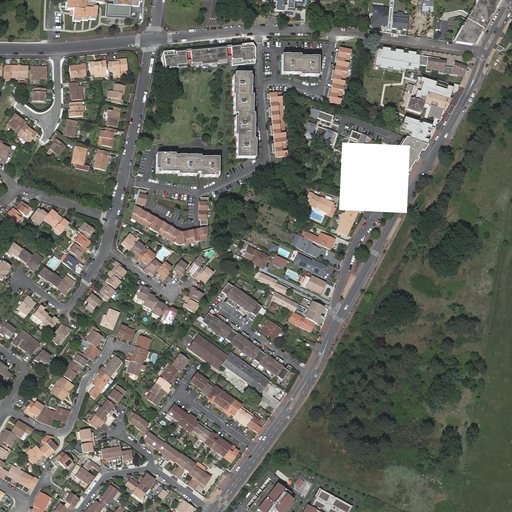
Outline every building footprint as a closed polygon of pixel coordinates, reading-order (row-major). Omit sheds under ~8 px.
[(82,0),(82,2),(80,1),(69,1),(69,6),(68,9),(71,9),(75,9),(76,9),(75,15),(75,20),(76,20),(78,20),(79,20),(83,21),(83,19),(84,19),(90,20),(91,20),(91,18),(94,18),(98,18),(99,9),(97,7),(97,5),(97,3),(100,3),(106,3),(106,0),(108,0),(109,0),(108,16),(129,16),(130,12),(130,9),(130,6),(139,7),(140,2),(142,3),(142,0),(82,0)] [(303,4),(302,0),(288,0),(288,5),(285,5),(285,0),(272,0),(272,4),(273,4),(273,11),(276,11),(276,13),(283,14),(284,12),(290,12),(295,14),(296,3),(303,4)] [(452,42),(452,43),(475,46),(500,0),(476,0),(474,4),(475,5),(473,9),(472,8),(470,12),(471,12),(469,16),(468,16),(467,17),(463,24),(464,24),(462,28),(461,27),(455,37),(457,38),(454,43),(452,42)] [(370,25),(386,27),(388,9),(372,7),(371,14),(373,14),(372,19),(371,19),(370,25)] [(406,31),(407,21),(402,21),(402,16),(401,14),(398,14),(396,15),(396,16),(393,15),(391,29),(406,31)] [(252,45),(163,53),(161,57),(163,70),(177,68),(177,66),(231,61),(232,66),(255,64),(255,49),(252,45)] [(419,54),(377,47),(375,67),(404,70),(418,72),(419,65),(419,56),(419,54)] [(351,51),(341,49),(340,54),(337,53),(335,62),(337,63),(335,71),(333,71),(331,80),(333,81),(331,89),(329,89),(327,98),(329,98),(328,103),(340,105),(351,51)] [(311,63),(311,59),(300,58),(300,56),(288,56),(288,61),(286,61),(286,58),(281,58),(280,75),(288,75),(288,74),(291,74),(292,75),(299,75),(299,77),(306,77),(306,76),(310,76),(310,77),(318,77),(318,60),(314,60),(313,64),(311,63)] [(445,67),(445,61),(430,59),(431,58),(419,56),(419,65),(426,66),(426,69),(431,69),(444,71),(445,67)] [(107,64),(108,73),(112,73),(113,78),(119,77),(119,72),(127,72),(126,61),(119,61),(119,64),(116,64),(107,64)] [(94,65),(94,63),(88,64),(89,76),(93,76),(93,77),(104,76),(103,71),(105,71),(105,62),(99,63),(100,64),(94,65)] [(464,77),(467,67),(460,65),(454,63),(451,72),(458,75),(464,77)] [(69,78),(85,77),(84,66),(68,68),(69,78)] [(451,72),(452,68),(448,67),(447,74),(457,76),(458,75),(451,72)] [(18,79),(28,79),(28,68),(10,68),(10,80),(18,80),(18,79)] [(47,68),(31,68),(31,81),(40,81),(39,79),(47,79),(47,68)] [(232,115),(236,115),(243,115),(243,118),(236,118),(233,118),(233,126),(234,126),(234,129),(233,129),(233,137),(236,137),(235,148),(236,148),(236,151),(235,151),(236,159),(254,159),(254,147),(249,148),(249,145),(252,145),(253,140),(253,137),(254,130),(253,130),(253,126),(247,127),(247,123),(251,123),(251,119),(249,119),(249,115),(251,115),(251,104),(246,104),(247,101),(250,101),(250,97),(250,86),(245,86),(245,83),(249,83),(249,78),(249,74),(234,74),(234,77),(231,78),(231,85),(232,85),(232,89),(231,89),(231,96),(232,97),(232,103),(233,103),(233,108),(232,107),(232,115)] [(453,85),(418,74),(416,81),(406,111),(421,116),(424,104),(446,111),(459,86),(454,84),(453,85)] [(78,86),(77,83),(69,84),(69,87),(71,87),(71,93),(71,100),(83,100),(81,87),(78,86)] [(118,100),(119,96),(120,93),(122,93),(124,87),(114,84),(112,92),(108,91),(107,98),(111,99),(110,102),(119,104),(120,100),(118,100)] [(43,98),(45,98),(46,89),(35,89),(35,93),(33,93),(33,103),(43,103),(43,98)] [(287,158),(281,94),(267,95),(268,100),(270,100),(270,109),(268,109),(269,118),(271,118),(272,127),(270,127),(271,137),(273,136),(274,145),(272,145),(273,154),(275,154),(275,159),(287,158)] [(81,106),(81,103),(69,104),(70,110),(70,113),(68,113),(69,117),(82,117),(82,113),(83,113),(83,106),(81,106)] [(115,120),(117,120),(119,110),(112,108),(112,112),(107,111),(106,118),(105,125),(115,128),(116,124),(115,124),(115,120)] [(333,117),(311,109),(308,117),(316,120),(316,118),(330,124),(333,117)] [(7,125),(19,134),(26,125),(27,124),(15,115),(7,125)] [(432,126),(404,117),(402,125),(405,125),(403,130),(411,133),(411,134),(423,138),(424,137),(428,138),(432,126)] [(74,138),(77,122),(67,120),(66,128),(67,128),(65,136),(74,138)] [(316,126),(308,123),(302,136),(311,139),(316,126)] [(19,134),(18,136),(27,143),(28,142),(31,144),(38,134),(34,132),(34,133),(31,131),(29,129),(29,128),(26,125),(19,134)] [(337,133),(317,126),(312,139),(332,147),(337,133)] [(114,130),(105,128),(104,131),(100,130),(99,138),(102,138),(101,146),(111,148),(112,141),(110,140),(111,137),(112,133),(114,134),(114,130)] [(366,136),(352,131),(341,162),(358,168),(361,160),(358,160),(361,152),(364,153),(367,145),(364,144),(366,136)] [(427,146),(406,138),(393,159),(390,164),(384,171),(399,186),(408,177),(422,153),(427,146)] [(58,157),(66,147),(56,140),(54,143),(55,144),(48,153),(55,158),(57,156),(58,157)] [(3,162),(6,163),(7,164),(11,155),(9,154),(11,149),(3,145),(0,150),(0,157),(4,160),(3,162)] [(82,166),(86,149),(75,147),(71,163),(82,166)] [(110,153),(98,150),(94,168),(104,171),(106,163),(108,156),(109,157),(110,153)] [(156,156),(156,174),(163,174),(167,174),(167,175),(175,174),(178,174),(178,177),(186,177),(186,176),(189,176),(189,177),(196,177),(196,174),(196,159),(191,159),(191,163),(189,163),(189,158),(186,157),(177,157),(178,158),(174,158),(170,157),(169,160),(167,160),(167,156),(156,156)] [(199,159),(199,174),(199,178),(207,178),(207,177),(211,177),(211,178),(218,178),(218,161),(214,161),(214,164),(211,164),(211,159),(199,159)] [(362,196),(364,190),(357,187),(355,192),(362,196)] [(146,191),(138,190),(130,219),(178,246),(207,240),(208,198),(201,198),(200,229),(180,232),(141,209),(146,191)] [(336,209),(331,207),(333,204),(323,199),(322,201),(320,201),(320,199),(313,196),(313,195),(310,193),(307,200),(310,202),(309,205),(315,208),(316,206),(321,209),(320,210),(328,214),(327,216),(332,218),(333,215),(336,209)] [(377,204),(365,199),(362,205),(374,210),(377,204)] [(21,215),(22,213),(27,217),(32,209),(23,202),(18,207),(16,205),(13,209),(21,215)] [(346,236),(349,229),(348,229),(349,226),(350,227),(353,220),(352,220),(353,217),(354,218),(357,211),(347,207),(344,213),(342,213),(338,223),(339,224),(336,231),(346,236)] [(44,221),(48,215),(42,211),(39,208),(34,216),(36,218),(34,220),(41,226),(44,221)] [(19,217),(21,215),(13,209),(6,218),(16,226),(21,219),(19,217)] [(55,225),(61,217),(58,215),(52,210),(48,215),(44,221),(51,226),(53,223),(55,225)] [(55,229),(62,235),(63,234),(70,225),(64,220),(61,217),(55,225),(58,226),(55,229)] [(82,234),(88,239),(95,230),(85,223),(80,229),(82,231),(81,234),(82,234)] [(309,241),(330,250),(334,240),(321,234),(318,239),(305,233),(303,238),(309,241)] [(85,251),(87,252),(89,249),(87,248),(91,242),(88,239),(82,234),(76,241),(80,245),(79,246),(85,251)] [(130,251),(136,244),(134,242),(136,239),(130,234),(121,244),(125,247),(126,246),(128,248),(127,249),(130,251)] [(309,241),(296,234),(290,246),(304,252),(308,243),(309,241)] [(14,255),(17,257),(17,256),(23,249),(14,242),(6,253),(10,256),(12,254),(12,253),(14,255)] [(138,242),(136,244),(130,251),(136,256),(134,258),(137,261),(143,253),(142,252),(145,248),(138,242)] [(275,254),(278,246),(271,243),(267,250),(275,254)] [(315,259),(320,249),(308,243),(304,252),(315,259)] [(74,257),(80,262),(83,259),(81,257),(85,251),(79,246),(76,244),(70,251),(74,255),(73,256),(74,257)] [(33,254),(24,248),(23,249),(17,256),(21,259),(27,263),(33,254)] [(210,259),(215,252),(210,249),(205,255),(210,259)] [(145,255),(143,253),(137,261),(140,264),(143,261),(148,266),(150,263),(156,256),(149,250),(145,255)] [(264,263),(266,257),(255,251),(250,262),(263,268),(265,263),(264,263)] [(26,264),(25,265),(29,269),(31,270),(30,271),(33,273),(44,259),(35,252),(33,254),(27,263),(26,264)] [(308,270),(312,261),(298,254),(293,263),(308,270)] [(78,266),(81,262),(80,262),(74,257),(73,259),(68,255),(63,263),(71,269),(72,270),(77,265),(78,266)] [(235,260),(246,265),(248,261),(237,256),(235,260)] [(281,269),(285,261),(274,256),(273,260),(279,263),(277,267),(281,269)] [(205,261),(200,257),(187,271),(190,274),(190,273),(191,273),(192,274),(193,273),(194,274),(193,275),(192,276),(196,279),(202,271),(203,270),(200,267),(203,264),(205,261)] [(150,263),(148,266),(144,271),(147,273),(149,271),(154,275),(157,272),(162,266),(155,260),(152,264),(150,263)] [(181,260),(174,270),(179,274),(177,276),(181,279),(186,272),(185,271),(189,266),(181,260)] [(327,267),(313,260),(312,261),(308,270),(323,277),(327,267)] [(11,266),(3,261),(0,264),(0,272),(4,275),(9,270),(11,266)] [(116,267),(112,272),(118,277),(121,280),(127,272),(128,270),(117,262),(114,265),(116,267)] [(162,266),(157,272),(162,276),(160,278),(164,281),(167,277),(170,274),(169,272),(172,268),(165,262),(162,266)] [(41,278),(47,282),(47,281),(53,274),(44,268),(38,275),(41,278)] [(204,272),(202,271),(196,279),(199,281),(201,279),(207,284),(213,276),(214,274),(207,268),(204,272)] [(287,270),(285,277),(297,280),(299,274),(287,270)] [(112,272),(111,271),(108,275),(110,276),(106,282),(112,287),(115,289),(121,282),(117,278),(118,277),(112,272)] [(63,280),(54,273),(53,274),(47,281),(53,286),(56,288),(63,280)] [(277,281),(261,273),(257,281),(273,288),(273,289),(285,295),(287,289),(276,283),(277,281)] [(63,280),(56,288),(61,292),(62,293),(62,294),(65,296),(75,282),(66,275),(63,280)] [(308,288),(320,294),(325,284),(313,277),(308,288)] [(100,291),(110,299),(115,292),(111,289),(112,287),(106,282),(105,281),(102,284),(104,286),(100,291)] [(259,312),(262,308),(227,283),(218,297),(221,299),(224,295),(226,294),(226,296),(228,297),(230,296),(229,298),(226,303),(233,307),(236,303),(238,302),(238,304),(239,305),(241,304),(241,306),(238,311),(245,315),(248,311),(250,310),(250,313),(253,312),(252,314),(249,318),(253,321),(259,312)] [(145,302),(148,294),(150,290),(140,286),(136,294),(138,296),(137,299),(145,302)] [(191,291),(188,298),(193,300),(199,302),(203,294),(198,292),(199,291),(191,287),(190,291),(191,291)] [(99,300),(91,294),(85,301),(94,308),(99,300)] [(157,302),(158,298),(155,297),(154,298),(152,297),(153,296),(148,294),(145,302),(143,306),(153,311),(157,302)] [(279,304),(294,312),(298,304),(283,297),(276,294),(273,302),(279,305),(279,304)] [(26,317),(36,304),(32,300),(30,299),(31,298),(28,296),(17,310),(26,317)] [(193,300),(188,298),(187,297),(185,296),(183,300),(185,301),(183,307),(194,312),(197,304),(192,301),(193,300)] [(311,301),(304,319),(314,324),(317,325),(324,308),(311,301)] [(163,315),(167,307),(157,302),(153,311),(152,314),(159,317),(160,314),(163,315)] [(273,313),(276,306),(271,303),(267,309),(273,313)] [(47,316),(48,315),(45,312),(43,311),(44,310),(45,309),(41,306),(33,316),(42,323),(47,316)] [(177,312),(167,307),(163,315),(163,316),(165,317),(164,320),(165,320),(163,322),(164,324),(169,326),(171,326),(172,323),(173,322),(177,312)] [(107,318),(104,317),(101,324),(114,329),(120,313),(110,309),(108,316),(107,318)] [(234,335),(234,333),(237,329),(230,324),(227,329),(225,329),(226,328),(226,327),(225,326),(224,326),(222,327),(222,325),(226,321),(219,316),(216,320),(214,321),(214,319),(213,318),(211,319),(211,317),(214,312),(211,310),(204,320),(201,323),(282,381),(291,368),(288,366),(285,370),(283,371),(283,368),(281,368),(279,368),(279,366),(283,362),(276,357),(273,362),(271,362),(271,360),(270,360),(268,360),(268,358),(271,354),(265,349),(262,354),(260,354),(260,352),(259,351),(257,352),(257,350),(260,345),(254,341),(251,345),(248,346),(249,344),(247,343),(245,344),(246,342),(249,337),(242,333),(239,337),(237,338),(237,335),(236,335),(234,335)] [(296,324),(301,326),(300,327),(310,332),(314,324),(304,319),(292,313),(290,317),(293,318),(291,322),(296,325),(296,324)] [(51,318),(47,316),(42,323),(41,324),(50,331),(58,320),(54,317),(52,320),(51,318)] [(279,332),(281,329),(277,327),(269,321),(261,332),(273,341),(279,332)] [(7,336),(10,339),(16,331),(7,324),(0,332),(0,334),(3,337),(5,335),(7,336)] [(66,327),(61,324),(52,336),(61,343),(71,330),(68,328),(68,329),(66,327)] [(121,326),(117,335),(132,341),(136,331),(121,326)] [(284,332),(281,329),(279,332),(273,341),(276,343),(284,332)] [(28,354),(27,355),(30,358),(40,344),(22,331),(12,344),(15,346),(16,345),(18,347),(26,353),(28,354)] [(103,337),(94,331),(87,341),(88,342),(96,347),(103,337)] [(141,336),(137,347),(148,351),(152,340),(141,336)] [(216,369),(225,356),(198,337),(189,350),(193,353),(195,351),(196,352),(195,354),(213,367),(214,365),(215,366),(214,368),(216,369)] [(97,353),(100,355),(101,353),(102,351),(96,347),(88,342),(85,346),(88,348),(84,354),(89,358),(92,360),(97,353)] [(148,351),(137,347),(132,362),(142,366),(144,360),(146,361),(149,352),(148,351)] [(42,350),(34,360),(38,364),(39,362),(40,361),(41,362),(45,365),(51,357),(42,350)] [(84,354),(80,351),(73,361),(83,367),(89,358),(84,354)] [(184,367),(188,361),(179,354),(175,360),(176,361),(183,366),(184,367)] [(227,357),(225,356),(216,369),(218,370),(221,365),(249,385),(257,373),(231,355),(224,365),(222,364),(227,357)] [(105,369),(103,367),(101,370),(110,377),(120,364),(120,363),(114,359),(113,358),(105,369)] [(80,371),(82,368),(72,361),(63,374),(72,380),(79,370),(80,371)] [(176,361),(172,366),(179,371),(180,372),(182,370),(181,369),(183,366),(176,361)] [(142,366),(132,362),(127,373),(138,377),(142,366)] [(170,365),(165,371),(176,379),(177,376),(176,375),(179,371),(172,366),(170,365)] [(0,379),(6,383),(12,375),(8,373),(7,371),(8,369),(4,366),(0,371),(0,379)] [(110,377),(101,370),(98,373),(100,374),(93,383),(96,385),(89,393),(95,397),(110,378),(110,377)] [(160,378),(170,385),(172,382),(173,383),(176,379),(165,371),(160,378)] [(263,379),(257,373),(249,385),(255,390),(258,386),(263,379)] [(196,374),(190,383),(194,385),(194,384),(197,386),(202,378),(196,374)] [(156,385),(168,394),(170,391),(168,389),(171,385),(170,385),(160,378),(156,385)] [(202,378),(197,386),(199,388),(198,389),(202,391),(208,382),(202,378)] [(53,394),(60,399),(63,401),(67,395),(66,391),(70,391),(73,386),(63,379),(57,387),(55,386),(50,392),(53,394)] [(265,380),(260,387),(265,391),(270,384),(265,380)] [(208,382),(202,391),(200,393),(203,396),(204,395),(207,397),(215,387),(208,382)] [(109,398),(107,400),(114,405),(124,392),(116,385),(108,396),(109,398)] [(156,385),(151,391),(160,398),(161,399),(163,396),(165,397),(168,394),(156,385)] [(211,401),(209,403),(212,404),(221,392),(215,387),(207,397),(207,398),(209,400),(211,401)] [(160,398),(151,391),(145,399),(156,407),(158,404),(157,403),(160,398)] [(221,392),(212,404),(215,406),(216,405),(220,408),(228,397),(221,392)] [(228,397),(220,408),(223,411),(222,412),(225,414),(235,402),(228,397)] [(107,413),(110,415),(112,412),(110,410),(111,409),(114,405),(107,400),(106,400),(100,408),(107,413)] [(31,402),(24,412),(28,414),(29,412),(34,414),(37,417),(44,407),(35,402),(34,404),(31,402)] [(235,402),(225,414),(229,416),(230,415),(231,416),(233,417),(240,407),(241,406),(235,402)] [(37,417),(36,419),(41,423),(51,426),(54,419),(56,412),(46,409),(44,407),(37,417)] [(67,423),(70,412),(57,407),(56,412),(54,419),(67,423)] [(104,417),(107,413),(100,408),(99,407),(93,415),(104,423),(106,420),(103,418),(104,417)] [(176,409),(173,407),(168,415),(173,418),(172,420),(178,425),(184,415),(182,413),(182,412),(177,408),(176,409)] [(240,407),(233,417),(237,420),(236,421),(239,423),(247,412),(240,407)] [(136,427),(142,419),(135,413),(134,414),(131,412),(126,418),(129,421),(128,422),(136,427)] [(243,424),(247,427),(254,417),(247,412),(239,423),(242,425),(243,424)] [(189,417),(185,414),(184,415),(178,425),(191,434),(191,433),(199,423),(195,421),(196,419),(190,415),(189,417)] [(104,423),(93,415),(87,423),(95,429),(98,425),(99,424),(101,426),(104,423)] [(247,427),(252,430),(253,429),(255,430),(262,421),(254,416),(254,417),(247,427)] [(147,431),(148,430),(145,427),(148,423),(142,419),(136,427),(140,430),(142,432),(141,434),(144,436),(147,431)] [(30,436),(34,430),(20,422),(16,427),(16,426),(12,433),(16,436),(21,439),(25,433),(30,436)] [(209,429),(203,424),(202,426),(199,423),(191,433),(205,443),(212,433),(208,431),(209,429)] [(79,430),(80,440),(83,440),(94,438),(93,435),(90,435),(89,434),(88,429),(79,430)] [(0,439),(0,443),(5,447),(7,444),(10,446),(16,436),(12,433),(7,430),(1,440),(0,439)] [(147,442),(145,445),(148,447),(155,437),(147,431),(144,436),(142,439),(146,442),(147,442)] [(205,443),(204,444),(230,463),(238,452),(236,451),(235,450),(236,448),(230,444),(228,446),(225,443),(221,440),(222,439),(216,434),(215,436),(214,435),(212,433),(205,443)] [(53,437),(47,435),(41,440),(45,444),(39,450),(43,454),(46,458),(47,457),(52,453),(51,451),(56,446),(50,440),(53,437)] [(155,437),(148,447),(151,449),(153,447),(154,448),(158,451),(164,443),(155,437)] [(94,438),(83,440),(83,443),(81,444),(82,450),(92,448),(91,444),(91,442),(94,442),(94,438)] [(0,458),(3,460),(9,449),(5,447),(0,443),(0,458)] [(164,459),(172,448),(164,443),(158,451),(162,454),(163,455),(162,457),(164,459)] [(39,450),(36,446),(32,450),(31,450),(24,456),(30,463),(32,464),(43,454),(39,450)] [(121,451),(120,447),(110,448),(112,460),(116,460),(115,457),(117,457),(122,456),(121,451)] [(110,448),(100,450),(101,457),(102,459),(106,458),(108,458),(109,461),(112,460),(110,448)] [(175,462),(180,454),(172,448),(164,459),(167,461),(169,459),(170,460),(174,462),(175,462)] [(130,450),(121,451),(122,456),(123,463),(126,463),(126,460),(127,460),(131,459),(130,450)] [(73,462),(62,452),(56,458),(66,469),(73,462)] [(182,467),(188,459),(181,454),(180,454),(175,462),(179,465),(182,467)] [(194,465),(195,464),(188,459),(182,467),(184,469),(189,472),(194,465)] [(194,481),(202,471),(194,465),(189,472),(188,473),(191,476),(193,477),(191,479),(187,485),(190,487),(194,481)] [(12,466),(11,468),(8,473),(6,476),(18,483),(19,481),(24,473),(12,466)] [(75,475),(81,480),(87,472),(81,467),(75,475)] [(204,485),(210,477),(202,471),(194,481),(190,487),(194,490),(198,485),(197,483),(199,481),(200,482),(204,485)] [(24,473),(19,481),(29,487),(28,489),(32,491),(38,480),(24,472),(24,473)] [(87,472),(81,480),(87,484),(93,476),(87,472)] [(140,482),(149,488),(154,480),(147,474),(144,478),(143,479),(140,478),(138,480),(140,482)] [(136,488),(144,494),(149,488),(140,482),(138,485),(136,488)] [(283,511),(293,501),(269,482),(247,511),(248,511),(348,511),(352,504),(318,489),(306,511),(283,511)] [(104,492),(112,498),(118,491),(117,490),(119,487),(113,483),(111,486),(110,485),(104,492)] [(139,500),(144,494),(136,488),(134,490),(131,494),(139,500)] [(162,500),(169,492),(165,488),(157,496),(162,500)] [(65,504),(71,509),(80,497),(72,491),(66,499),(68,501),(65,504)] [(103,507),(105,508),(112,498),(104,492),(99,499),(101,500),(99,504),(103,507)] [(33,511),(43,511),(42,511),(50,498),(41,493),(33,507),(35,508),(33,511)] [(92,507),(90,505),(88,508),(93,511),(99,511),(103,507),(99,504),(96,501),(93,505),(92,507)] [(176,510),(179,511),(191,511),(193,509),(183,501),(176,510)] [(67,510),(69,511),(71,509),(65,504),(61,502),(55,510),(58,511),(65,511),(66,511),(67,510)]
